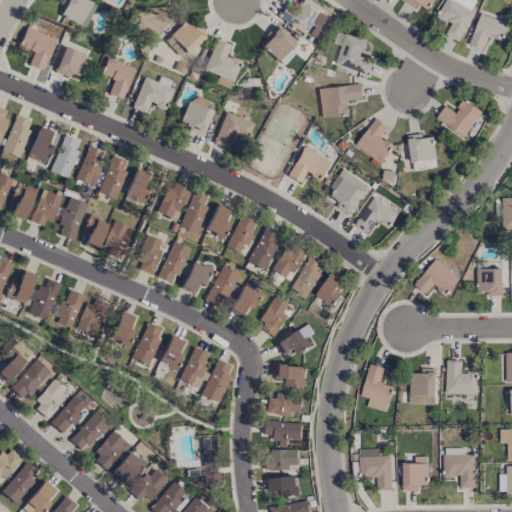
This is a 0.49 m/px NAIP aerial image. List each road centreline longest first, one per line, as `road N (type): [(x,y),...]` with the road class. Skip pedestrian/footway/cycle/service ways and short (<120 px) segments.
road 1 (residential): [(0,83),(272,207),(385,276)]
road 2 (residential): [(0,241),(242,351),(247,511)]
road 3 (residential): [(385,276),(336,365),(325,457),(336,511)]
road 4 (residential): [(511,90),(485,89),(429,61),(346,0)]
road 5 (residential): [(385,276),(470,192),(511,137)]
road 6 (residential): [(0,420),(102,511)]
